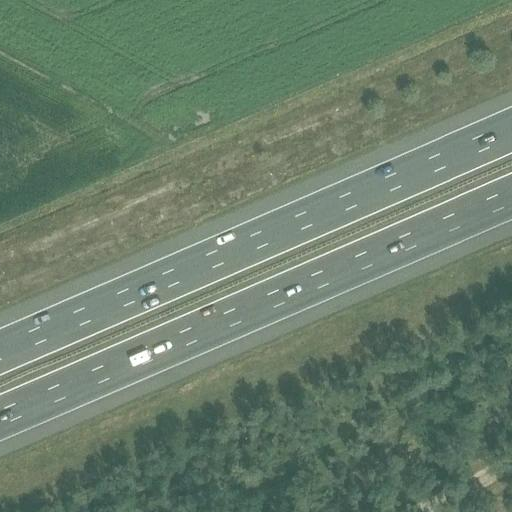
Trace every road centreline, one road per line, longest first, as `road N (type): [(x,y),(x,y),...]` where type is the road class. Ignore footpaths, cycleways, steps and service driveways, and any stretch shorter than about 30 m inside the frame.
road 1 (motorway): [(511,128),(0,350)]
road 2 (motorway): [(0,417),(511,195)]
